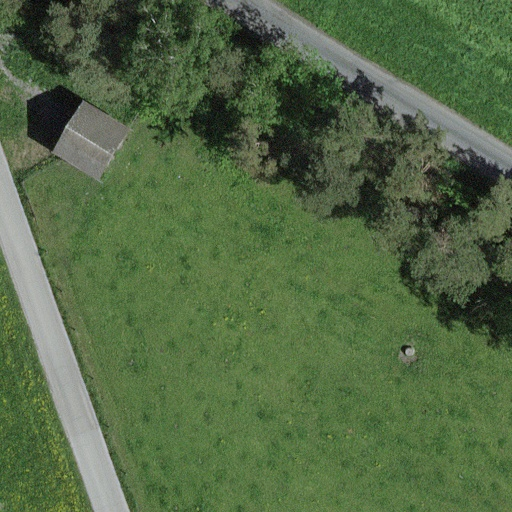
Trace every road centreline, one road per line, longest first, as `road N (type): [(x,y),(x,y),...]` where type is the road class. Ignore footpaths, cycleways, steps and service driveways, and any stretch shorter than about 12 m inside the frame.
road 1 (unclassified): [(0,193),(112,511)]
road 2 (track): [(228,0),(511,168)]
